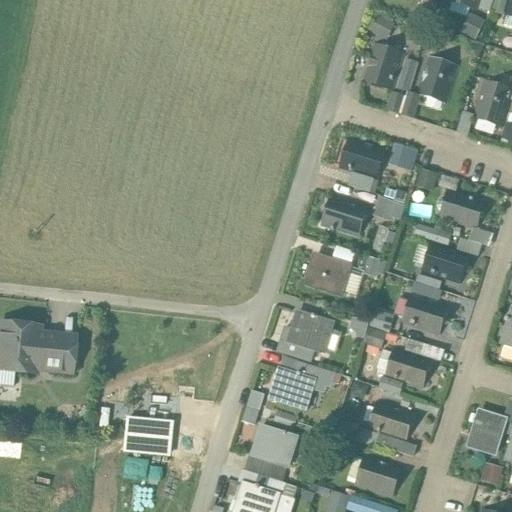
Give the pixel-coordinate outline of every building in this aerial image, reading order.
[(447,0),(447,2),(473,10),(475,0),(447,0)] [(494,0),(491,11),(503,14),(506,0),(494,0)] [(376,13),(367,29),(381,37),(390,21),(376,13)] [(469,13),(459,31),(477,41),(487,23),(469,13)] [(428,31),(424,44),(437,48),(441,36),(428,31)] [(401,52),(374,44),(361,82),(389,91),(401,52)] [(457,65),(429,56),(417,95),(445,104),(457,65)] [(408,60),(397,93),(406,96),(416,62),(408,60)] [(511,90),(484,82),(472,119),(499,127),(511,90)] [(400,115),(406,96),(397,93),(391,91),(385,110),(400,115)] [(417,100),(406,96),(400,115),(411,118),(417,100)] [(468,132),(472,119),(462,116),(458,129),(468,132)] [(511,122),(506,121),(502,139),(511,141),(511,122)] [(385,153),(346,140),(337,168),(376,180),(377,176),(385,153)] [(412,170),(418,149),(393,142),(387,162),(412,170)] [(421,167),(416,184),(433,189),(437,172),(421,167)] [(376,180),(337,168),(333,181),(379,196),(385,178),(377,176),(376,180)] [(485,202),(447,190),(439,218),(476,229),(485,202)] [(396,202),(377,196),(371,215),(390,221),(396,202)] [(366,210),(328,197),(319,224),(358,237),(366,210)] [(385,251),(392,229),(379,225),(372,246),(385,251)] [(467,255),(430,244),(421,270),(459,282),(467,255)] [(332,255),(352,260),(355,250),(335,245),(332,255)] [(350,268),(313,256),(303,285),(340,298),(350,268)] [(366,256),(362,274),(375,278),(380,260),(366,256)] [(417,274),(415,282),(439,287),(441,279),(417,274)] [(415,297),(431,302),(435,289),(419,285),(415,297)] [(415,297),(410,295),(402,322),(439,334),(448,307),(431,302),(415,297)] [(511,308),(509,319),(506,318),(505,321),(508,322),(501,343),(505,345),(502,356),(511,358),(511,308)] [(331,324),(297,313),(288,342),(322,353),(331,324)] [(375,313),(371,325),(387,331),(392,318),(375,313)] [(347,331),(364,336),(369,320),(352,315),(347,331)] [(39,328),(0,323),(0,370),(34,374),(34,370),(41,371),(44,344),(37,344),(39,328)] [(368,328),(363,344),(379,349),(385,334),(368,328)] [(411,356),(429,361),(437,364),(441,351),(415,343),(411,356)] [(73,347),(44,344),(41,371),(71,374),(73,347)] [(411,356),(392,350),(384,376),(421,388),(429,361),(411,356)] [(297,362),(283,358),(279,370),(293,375),(297,363),(297,362)] [(297,362),(297,363),(293,375),(279,370),(270,399),(306,410),(313,385),(325,389),(326,386),(330,387),(333,374),(297,362)] [(402,383),(381,377),(377,388),(398,395),(402,383)] [(352,381),(348,395),(362,400),(366,385),(352,381)] [(255,424),(264,393),(251,389),(242,420),(255,424)] [(477,392),(474,403),(488,407),(492,396),(477,392)] [(506,419),(505,421),(511,423),(511,401),(509,400),(503,418),(506,419)] [(413,414),(376,402),(367,430),(377,434),(404,442),(413,414)] [(503,418),(480,410),(468,445),(494,453),(505,421),(506,419),(503,418)] [(171,423),(126,419),(123,451),(168,456),(171,423)] [(295,440),(260,429),(251,457),(269,462),(286,467),(287,468),(295,440)] [(330,435),(315,431),(312,445),(327,449),(330,435)] [(415,446),(404,442),(377,434),(374,444),(412,457),(415,446)] [(334,437),(330,449),(344,454),(348,441),(334,437)] [(248,456),(244,470),(265,476),(269,462),(251,457),(248,456)] [(400,469),(362,457),(353,485),(391,497),(400,469)] [(480,479),(497,484),(503,466),(486,461),(480,479)] [(269,462),(265,476),(281,482),(286,467),(269,462)] [(264,478),(242,471),(238,483),(243,485),(255,488),(256,486),(259,487),(259,490),(260,490),(264,478)] [(282,484),(264,478),(260,490),(279,496),(282,484)] [(255,488),(243,485),(234,511),(290,511),(294,500),(279,496),(260,490),(259,490),(259,487),(256,486),(255,488)] [(324,511),(344,511),(345,511),(349,498),(331,492),(324,511)] [(345,511),(347,511),(395,511),(349,498),(345,511)]
